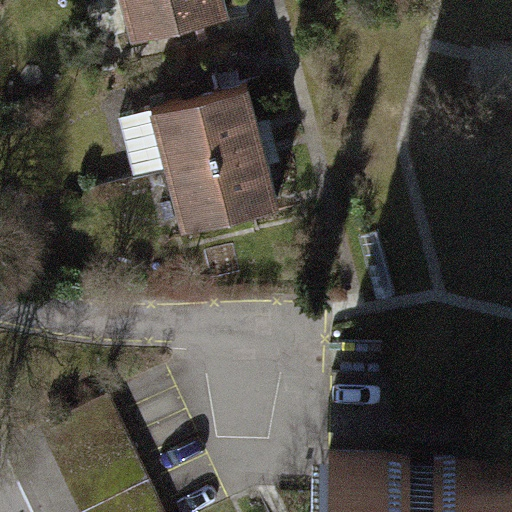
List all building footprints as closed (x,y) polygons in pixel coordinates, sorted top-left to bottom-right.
[(119,0),(129,35),(228,9),(225,0),(119,0)] [(163,159),(254,137),(239,77),(148,100),(163,159)] [(178,218),(269,196),(254,137),(163,159),(178,218)] [(36,422),(77,511),(162,511),(105,390),(36,422)] [(511,511),(511,456),(436,454),(436,471),(407,470),(408,454),(312,452),(311,496),(326,497),(325,511),(511,511)]
